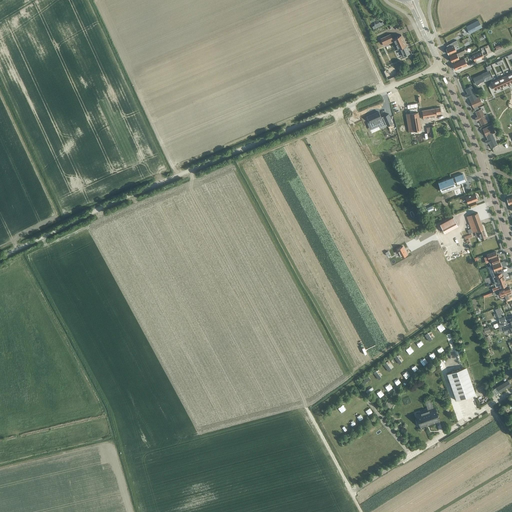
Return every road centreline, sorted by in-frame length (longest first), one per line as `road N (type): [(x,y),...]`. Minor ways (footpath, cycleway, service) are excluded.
road 1 (unclassified): [(0,257),(417,74)]
road 2 (tertiary): [(511,250),(439,65)]
road 3 (residential): [(354,490),(511,390)]
